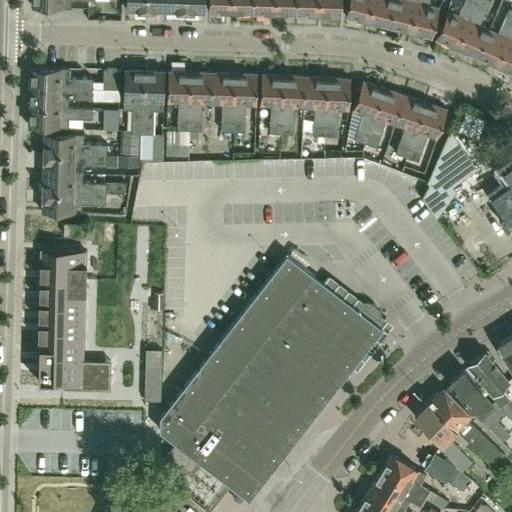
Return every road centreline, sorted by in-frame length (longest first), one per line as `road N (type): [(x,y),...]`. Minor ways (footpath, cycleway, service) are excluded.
road 1 (residential): [(511,102),(360,46),(0,28)]
road 2 (unclassified): [(298,498),(408,370),(511,297)]
